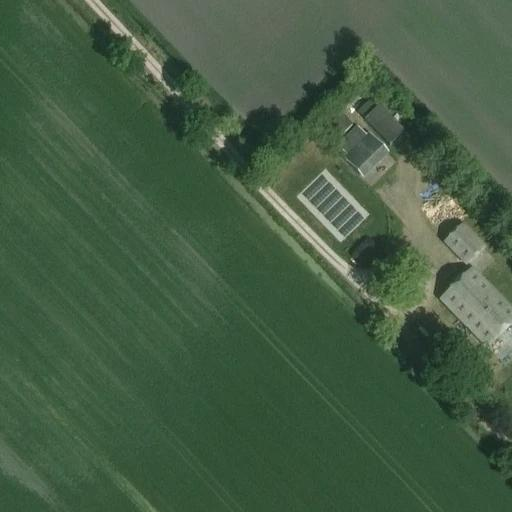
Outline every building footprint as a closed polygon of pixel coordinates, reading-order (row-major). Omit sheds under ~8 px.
[(324,133),(335,145),(344,136),(333,124),(324,133)] [(356,129),(337,148),(346,157),(365,138),(356,129)] [(346,157),(343,160),(362,180),(387,155),(368,135),(365,138),(346,157)] [(483,250),(460,227),(443,244),(466,267),(483,250)] [(511,323),(511,313),(472,272),(440,303),(485,349),(511,323)]
